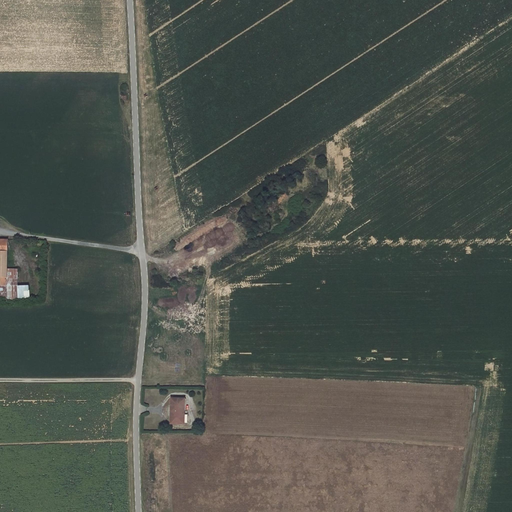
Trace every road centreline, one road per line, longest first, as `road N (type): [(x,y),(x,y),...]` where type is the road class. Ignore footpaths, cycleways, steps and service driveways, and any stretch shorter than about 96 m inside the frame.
road 1 (unclassified): [(139,511),(145,293),(129,0)]
road 2 (track): [(0,379),(137,379)]
